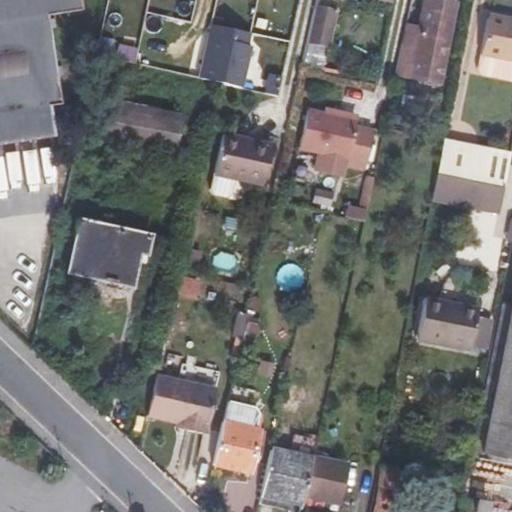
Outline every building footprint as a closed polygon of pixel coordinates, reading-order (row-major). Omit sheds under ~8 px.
[(0,0),(0,147),(51,140),(46,109),(57,107),(45,20),(77,15),(74,0),(0,0)] [(403,44),(397,74),(439,83),(456,1),(452,0),(422,0),(414,44),(403,44)] [(335,12),(314,8),(305,46),(326,51),(335,12)] [(511,19),(487,14),(486,18),(511,23),(511,19)] [(511,23),(486,18),(479,54),(511,61),(511,23)] [(256,35),(213,25),(200,76),(244,87),(256,35)] [(128,149),(178,157),(187,113),(103,97),(95,141),(128,149)] [(357,125),(344,121),(308,113),(299,151),(320,156),(317,173),(345,179),(347,167),(362,171),(368,139),(354,136),(357,125)] [(273,151),(222,140),(214,178),(210,194),(214,199),(228,202),(234,199),(237,183),(264,190),(273,151)] [(470,181),(502,188),(510,154),(479,147),(444,140),(431,198),(465,205),(470,181)] [(470,181),(465,205),(498,211),(502,188),(470,181)] [(66,269),(131,284),(137,255),(143,256),(149,233),(78,216),(66,269)] [(473,301),(421,292),(414,334),(464,345),(466,337),(478,340),(484,308),(472,306),(473,301)] [(511,294),(510,304),(502,303),(472,451),(511,458),(511,294)] [(154,367),(145,404),(175,410),(174,419),(205,426),(215,381),(154,367)] [(309,383),(286,379),(283,395),(278,418),(300,423),(309,383)] [(219,425),(209,468),(247,475),(251,457),(258,459),(263,435),(252,432),(255,416),(251,410),(224,404),(219,425)] [(411,450),(441,456),(444,441),(415,435),(411,450)] [(270,451),(257,506),(287,511),(298,511),(310,460),(270,451)] [(303,501),(338,508),(347,465),(312,457),(303,501)] [(398,511),(407,467),(383,462),(373,511),(398,511)] [(482,511),(484,502),(468,499),(465,511),(482,511)]
